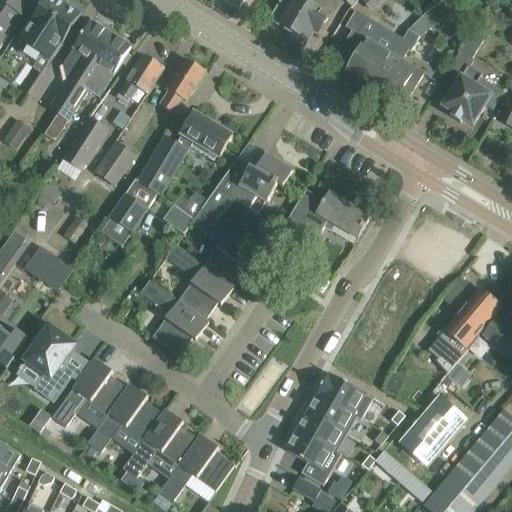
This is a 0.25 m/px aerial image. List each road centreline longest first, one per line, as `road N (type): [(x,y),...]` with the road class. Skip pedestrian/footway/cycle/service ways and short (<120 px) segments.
road 1 (secondary): [(438,168),(157,0)]
road 2 (residential): [(201,401),(282,283),(331,283),(378,255)]
road 3 (residential): [(263,446),(378,255)]
road 4 (residential): [(201,401),(79,309)]
